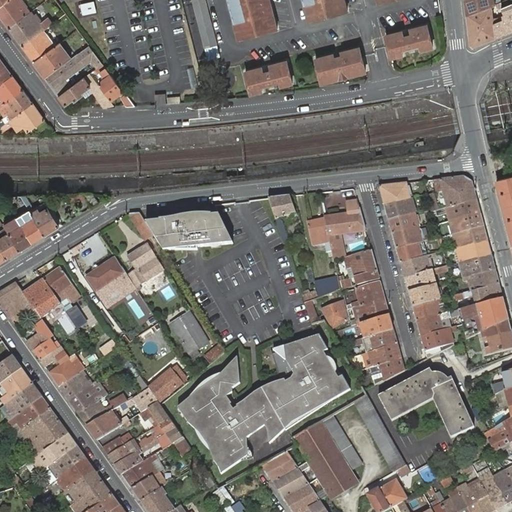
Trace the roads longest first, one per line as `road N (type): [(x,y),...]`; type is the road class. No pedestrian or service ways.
road 1 (residential): [(384,88),(203,113),(66,121),(0,40)]
road 2 (residential): [(365,175),(130,203),(0,281)]
road 3 (residential): [(139,511),(0,322)]
road 4 (residential): [(365,175),(411,355)]
road 5 (tertiary): [(511,284),(479,161)]
